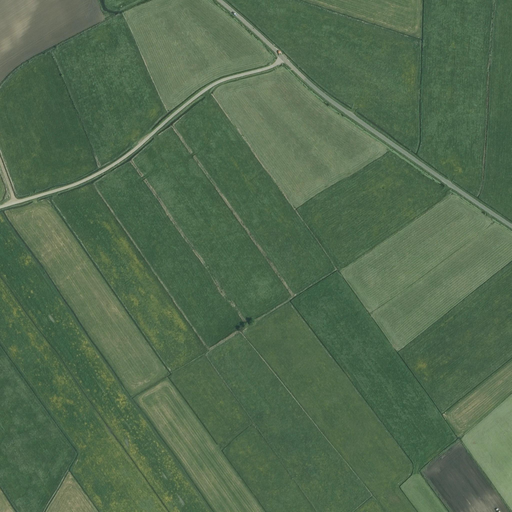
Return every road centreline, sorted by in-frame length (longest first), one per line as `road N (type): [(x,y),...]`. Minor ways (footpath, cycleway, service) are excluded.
road 1 (unclassified): [(0,207),(85,180),(203,90),(282,57)]
road 2 (unclassified): [(511,225),(318,91),(282,57)]
